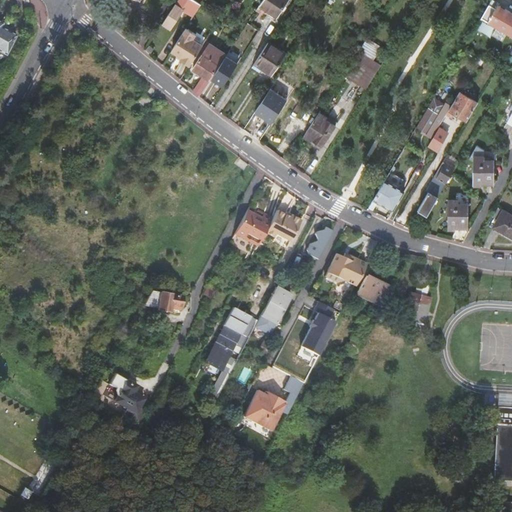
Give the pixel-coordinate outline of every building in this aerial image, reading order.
[(201,3),(196,0),(177,0),(163,22),(171,27),(183,8),(193,15),(201,3)] [(263,0),(257,10),(260,12),(262,10),(275,19),(287,0),(263,0)] [(494,0),(491,0),(481,17),(489,21),(498,5),(499,3),(494,0)] [(489,21),(511,34),(511,12),(499,5),(499,3),(500,4),(500,3),(499,3),(498,5),(489,21)] [(0,25),(1,23),(0,21),(0,51),(4,54),(15,35),(0,26),(0,25)] [(196,33),(187,27),(172,49),(179,53),(183,56),(181,58),(191,64),(203,44),(193,38),(196,33)] [(347,75),(366,88),(385,60),(378,55),(383,48),(371,39),(347,75)] [(196,69),(200,72),(210,78),(219,64),(226,53),(209,42),(202,54),(193,68),(196,69)] [(285,54),(268,42),(255,62),(273,73),(285,54)] [(222,73),(216,83),(220,86),(227,76),(222,73)] [(194,89),(200,94),(209,81),(203,77),(194,89)] [(206,88),(201,96),(205,99),(210,102),(215,93),(206,88)] [(479,102),(460,91),(450,109),(468,120),(479,102)] [(288,110),(266,96),(251,119),(273,133),(288,110)] [(423,116),(416,127),(427,134),(445,104),(434,98),(423,116)] [(336,124),(318,113),(305,135),(322,146),(336,124)] [(440,127),(430,145),(439,150),(449,132),(440,127)] [(390,172),(404,179),(417,156),(404,149),(390,172)] [(494,182),(495,160),(485,160),(485,156),(474,156),(474,184),(482,184),(482,182),(494,182)] [(445,163),(437,178),(435,177),(427,190),(429,191),(421,205),(431,210),(439,197),(446,183),(455,168),(445,163)] [(390,172),(385,180),(375,198),(394,209),(405,191),(399,188),(404,179),(390,172)] [(469,226),(469,204),(459,204),(459,200),(449,200),(449,228),(456,228),(456,226),(469,226)] [(511,213),(503,209),(494,227),(511,236),(511,213)] [(248,210),(235,233),(258,245),(265,232),(272,218),(257,210),(255,214),(248,210)] [(290,241),(300,221),(289,215),(288,218),(284,215),(276,211),(275,213),(272,218),(265,232),(274,236),(276,233),(290,241)] [(323,223),(308,253),(318,258),(334,229),(323,223)] [(355,285),(366,263),(357,259),(352,261),(342,256),(336,253),(325,276),(337,282),(343,279),(355,285)] [(389,288),(365,276),(355,295),(380,307),(389,288)] [(256,323),(255,325),(267,332),(273,321),(276,323),(291,295),(275,286),(260,315),(258,320),(256,323)] [(183,295),(152,289),(144,304),(158,306),(158,308),(170,310),(170,307),(171,303),(181,305),(183,295)] [(425,323),(433,296),(410,290),(402,316),(425,323)] [(329,318),(333,309),(318,301),(313,310),(317,313),(314,320),(312,319),(309,326),(310,327),(306,335),(324,344),(335,322),(329,318)] [(256,323),(258,320),(250,316),(247,315),(233,307),(223,326),(231,327),(226,334),(225,333),(220,340),(223,342),(209,360),(223,367),(230,371),(255,325),(256,323)] [(361,325),(355,336),(363,340),(369,328),(361,325)] [(231,327),(223,326),(206,358),(209,360),(223,342),(220,340),(225,333),(226,334),(231,327)] [(265,354),(270,344),(263,341),(258,351),(265,354)] [(230,371),(223,367),(211,390),(218,394),(230,371)] [(140,422),(147,410),(140,406),(144,398),(133,393),(138,384),(115,372),(110,383),(121,389),(116,400),(129,407),(125,414),(140,422)] [(289,393),(296,397),(303,383),(290,376),(283,389),(289,393)] [(104,396),(112,400),(117,387),(109,384),(104,396)] [(285,401),(284,401),(275,396),(272,397),(272,398),(268,396),(269,395),(268,393),(265,391),(264,394),(257,390),(243,416),(261,426),(262,424),(271,429),(280,411),(285,401)] [(287,415),(296,397),(289,393),(284,401),(285,401),(280,411),(287,415)] [(511,396),(497,396),(497,408),(511,408),(511,396)] [(511,408),(497,408),(493,480),(511,480),(511,408)] [(54,490),(65,496),(70,487),(60,481),(54,490)] [(511,511),(511,502),(497,502),(496,511),(511,511)]
